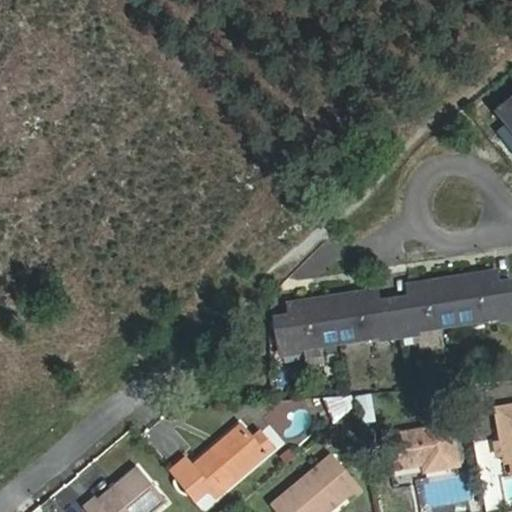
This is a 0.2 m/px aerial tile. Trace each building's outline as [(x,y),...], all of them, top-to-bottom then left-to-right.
[(511,106),(502,114),(511,126),(500,135),(511,149),(511,106)] [(395,293),(400,329),(417,327),(416,323),(503,310),(503,314),(511,312),(511,276),(498,278),(496,267),(410,280),(411,291),(395,293)] [(384,331),(400,329),(395,293),(379,295),(377,284),(291,297),(292,308),(277,310),(283,346),(297,344),(297,340),(383,327),(384,331)] [(354,395),(359,424),(375,421),(370,393),(354,395)] [(324,403),(330,419),(354,411),(349,395),(324,403)] [(507,459),(511,457),(511,407),(498,410),(504,442),(497,443),(499,456),(506,455),(507,459)] [(426,473),(461,466),(453,422),(383,434),(390,471),(425,465),(426,473)] [(193,468),(218,497),(269,454),(254,436),(244,424),(193,468)] [(254,436),(269,454),(277,447),(262,429),(254,436)] [(333,455),(272,506),(276,511),(330,511),(361,486),(333,455)] [(87,511),(154,511),(168,501),(139,468),(101,501),(99,497),(85,509),(87,511)]
